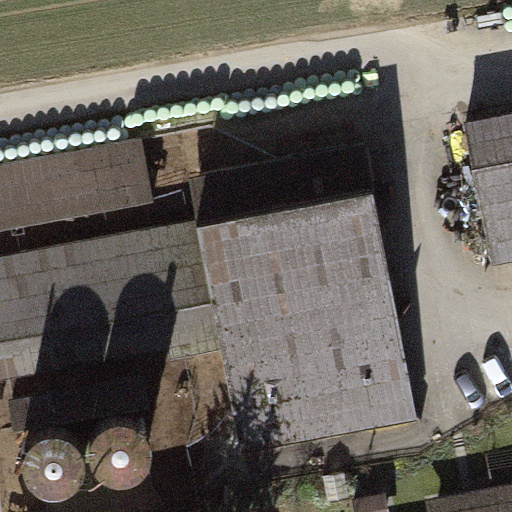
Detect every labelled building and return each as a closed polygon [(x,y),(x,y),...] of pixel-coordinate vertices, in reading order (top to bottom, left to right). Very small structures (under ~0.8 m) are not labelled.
[(511,107),(462,118),(490,259),(511,254),(511,107)] [(0,223),(156,193),(144,133),(0,160),(0,223)] [(200,208),(0,247),(0,382),(170,349),(172,360),(225,349),(246,454),(423,419),(368,143),(194,177),(200,208)] [(145,473),(151,464),(153,454),(152,444),(148,435),(140,427),(131,423),(121,422),(110,424),(102,430),(96,438),(92,447),(92,456),(95,466),(100,473),(108,479),(117,483),(127,483),(137,480),(145,473)] [(80,488),(86,479),(88,469),(87,459),(83,450),(75,442),(66,438),(55,437),(45,439),(37,445),(31,453),(27,462),(27,471),(30,480),(35,488),(43,494),(52,498),(62,498),(72,495),(80,488)] [(511,511),(511,485),(426,501),(428,511),(511,511)]
